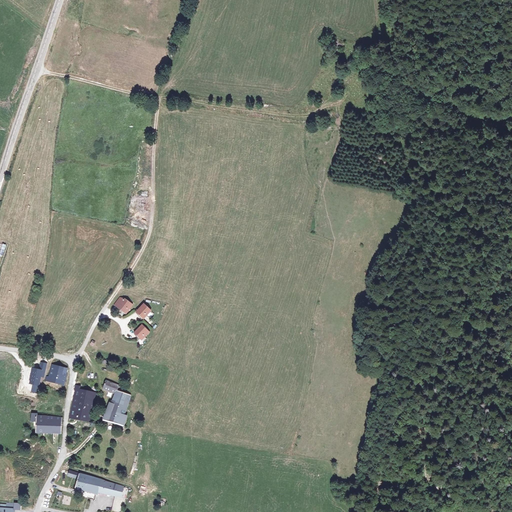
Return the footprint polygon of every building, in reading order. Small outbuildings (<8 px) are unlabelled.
[(120,298),(115,305),(126,313),(132,305),(125,300),(120,298)] [(151,312),(144,305),(137,312),(144,319),(151,312)] [(148,331),(142,325),(135,332),(141,338),(148,331)] [(53,385),(67,388),(70,373),(55,370),(53,385)] [(106,381),(104,388),(117,393),(116,398),(130,403),(132,396),(126,394),(127,391),(117,388),(118,385),(106,381)] [(75,395),(70,416),(90,420),(96,392),(80,388),(80,387),(77,386),(76,390),(78,392),(75,395)] [(107,410),(104,420),(125,426),(128,415),(126,414),(130,403),(116,398),(115,400),(112,399),(109,411),(107,410)] [(36,433),(62,434),(62,419),(37,418),(37,415),(33,415),(32,422),(36,423),(36,433)] [(74,487),(98,493),(98,491),(102,480),(75,472),(74,477),(77,478),(74,487)] [(102,480),(98,491),(113,494),(112,497),(114,498),(109,511),(118,511),(122,500),(116,498),(117,495),(120,496),(122,485),(102,480)]
